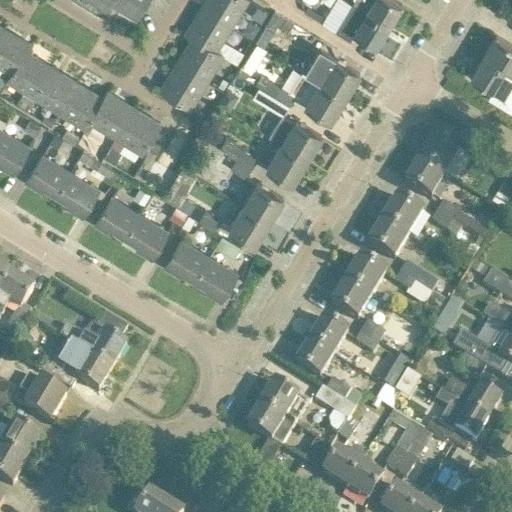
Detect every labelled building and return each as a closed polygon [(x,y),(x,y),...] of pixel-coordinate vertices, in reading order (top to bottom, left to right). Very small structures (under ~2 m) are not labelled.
[(91,0),(106,9),(110,2),(110,0),(91,0)] [(110,0),(110,2),(121,9),(121,8),(136,17),(146,0),(110,0)] [(204,0),(201,6),(232,25),(246,0),(204,0)] [(353,0),(352,2),(389,24),(402,4),(395,0),(373,0),(373,1),(370,0),(353,0)] [(389,24),(352,2),(336,30),(350,39),(354,32),(376,45),(389,24)] [(192,37),(216,51),(222,55),(236,63),(242,53),(222,41),(232,25),(201,6),(185,32),(192,37)] [(249,20),(242,31),(246,33),(253,37),(259,28),(259,26),(249,20)] [(6,80),(7,81),(27,50),(31,43),(5,27),(0,34),(0,67),(10,73),(8,77),(6,80)] [(511,72),(511,43),(496,34),(483,54),(511,72)] [(222,55),(216,51),(192,37),(176,62),(206,81),(222,55)] [(25,111),(33,97),(52,65),(27,50),(7,81),(24,91),(15,106),(25,111)] [(511,81),(511,72),(483,54),(470,75),(503,96),(511,81)] [(334,56),(319,80),(345,96),(360,72),(334,56)] [(176,62),(160,88),(191,107),(206,81),(176,62)] [(78,81),(52,65),(33,97),(59,113),(78,81)] [(221,76),(215,86),(222,90),(228,81),(221,76)] [(255,85),(258,86),(284,102),(289,105),(295,97),(260,76),(255,85)] [(331,119),(345,96),(319,80),(305,103),(331,119)] [(84,128),(88,122),(104,96),(78,81),(59,113),(84,128)] [(278,111),(284,102),(258,86),(252,96),(278,111)] [(108,90),(104,96),(88,122),(114,138),(134,106),(108,90)] [(9,92),(5,99),(13,104),(17,98),(9,92)] [(204,105),(199,112),(206,116),(211,110),(204,105)] [(161,122),(134,106),(114,138),(116,139),(104,158),(116,166),(124,153),(120,151),(124,144),(141,154),(161,122)] [(281,142),(307,158),(322,134),(295,118),(294,120),(282,113),(269,135),(281,142)] [(30,122),(25,130),(35,136),(40,128),(30,122)] [(29,146),(1,129),(0,130),(0,165),(13,173),(29,146)] [(84,134),(77,146),(95,157),(102,145),(84,134)] [(69,144),(54,135),(47,146),(62,155),(69,144)] [(446,176),(460,152),(434,136),(419,160),(446,176)] [(221,148),(237,158),(254,168),(259,160),(226,139),(221,148)] [(293,182),(307,158),(281,142),(267,165),(293,182)] [(84,152),(80,159),(114,180),(118,173),(84,152)] [(43,187),(56,195),(71,171),(42,154),(26,181),(41,190),(43,187)] [(247,180),(254,168),(237,158),(230,169),(247,180)] [(446,176),(419,160),(405,184),(438,204),(445,193),(438,189),(446,176)] [(132,165),(128,173),(134,177),(139,169),(132,165)] [(167,193),(182,201),(196,175),(182,167),(167,193)] [(99,188),(71,171),(56,195),(69,203),(67,206),(82,215),(99,188)] [(243,204),(269,220),(284,197),(257,181),(243,204)] [(492,205),(503,211),(511,196),(511,184),(507,181),(492,205)] [(139,188),(131,200),(143,208),(151,196),(139,188)] [(112,229),(125,237),(140,213),(121,202),(125,196),(116,190),(95,223),(110,232),(112,229)] [(397,197),(382,221),(409,237),(424,213),(397,197)] [(436,212),(461,227),(485,241),(490,232),(442,202),(436,212)] [(255,244),(269,220),(243,204),(228,228),(255,244)] [(194,206),(189,214),(216,231),(221,223),(194,206)] [(176,207),(169,218),(181,224),(187,213),(176,207)] [(455,236),(461,227),(436,212),(430,221),(455,236)] [(168,230),(140,213),(125,237),(138,246),(136,249),(151,258),(168,230)] [(409,237),(382,221),(368,244),(395,261),(409,237)] [(215,245),(234,257),(241,246),(222,234),(215,245)] [(181,272),(194,280),(209,256),(181,239),(165,266),(180,275),(181,272)] [(470,245),(463,256),(472,261),(479,251),(470,245)] [(237,273),(209,256),(194,280),(208,288),(206,291),(221,300),(237,273)] [(360,258),(346,281),(373,298),(387,274),(360,258)] [(399,272),(432,292),(448,302),(457,287),(446,280),(443,286),(405,263),(399,272)] [(511,303),(511,284),(509,283),(477,263),(473,270),(485,278),(480,285),(511,304),(511,303)] [(0,292),(10,275),(0,269),(0,292)] [(424,306),(432,292),(399,272),(393,282),(407,291),(405,295),(424,306)] [(0,292),(0,319),(10,304),(21,310),(33,290),(33,289),(35,286),(24,280),(23,283),(10,275),(0,292)] [(373,298),(346,281),(331,305),(358,321),(373,298)] [(482,316),(511,333),(511,319),(489,306),(482,316)] [(126,346),(125,345),(119,342),(128,328),(101,312),(92,326),(91,326),(85,336),(67,325),(59,337),(83,351),(112,370),(126,346)] [(499,357),(511,365),(511,333),(482,316),(476,326),(506,345),(499,357)] [(323,318),(309,341),(334,356),(347,333),(323,318)] [(450,326),(440,320),(433,330),(444,336),(450,326)] [(368,323),(362,333),(391,351),(397,341),(368,323)] [(385,360),(391,351),(362,333),(356,343),(385,360)] [(320,378),(334,356),(309,341),(296,363),(320,378)] [(41,373),(71,391),(78,380),(99,392),(112,370),(83,351),(69,374),(48,362),(41,373)] [(476,384),(486,368),(464,354),(454,370),(476,384)] [(13,401),(51,424),(66,398),(29,375),(19,391),(0,379),(0,404),(8,409),(13,401)] [(443,392),(468,407),(489,420),(503,398),(482,385),(475,395),(450,380),(443,392)] [(332,382),(326,392),(343,402),(349,392),(332,382)] [(454,430),(475,443),(489,420),(468,407),(443,392),(428,382),(422,392),(434,400),(439,404),(434,411),(449,420),(460,421),(454,430)] [(309,404),(274,383),(261,405),(295,426),(309,404)] [(343,402),(326,392),(322,389),(315,401),(347,422),(355,409),(343,402)] [(374,400),(369,397),(364,394),(361,399),(355,409),(364,415),(374,400)] [(0,404),(0,416),(3,418),(8,409),(0,404)] [(282,449),(295,426),(261,405),(247,427),(282,449)] [(355,409),(347,422),(337,438),(348,445),(365,418),(363,417),(364,415),(355,409)] [(385,466),(396,473),(422,430),(393,412),(387,421),(406,433),(385,466)] [(0,447),(27,463),(41,439),(15,423),(0,447)] [(424,431),(422,430),(396,473),(407,479),(433,436),(424,431)] [(303,462),(316,470),(330,448),(317,440),(303,462)] [(0,479),(13,487),(27,463),(0,447),(0,479)] [(323,475),(345,489),(360,465),(338,451),(323,475)] [(468,472),(474,462),(457,452),(451,462),(468,472)] [(360,465),(345,489),(368,503),(383,479),(360,465)] [(381,511),(382,511),(411,511),(419,501),(396,487),(381,511)] [(179,511),(176,510),(178,506),(167,499),(165,503),(149,493),(137,511),(179,511)] [(436,511),(419,501),(411,511),(436,511)]
